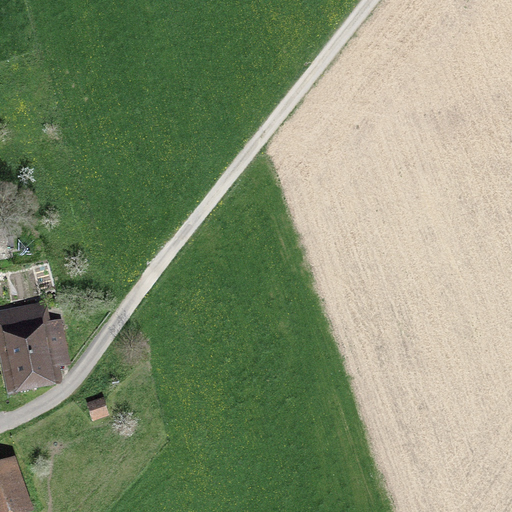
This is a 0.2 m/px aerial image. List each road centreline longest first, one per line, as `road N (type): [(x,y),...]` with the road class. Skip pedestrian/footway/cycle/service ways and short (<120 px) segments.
road 1 (track): [(370,0),(124,311)]
road 2 (residential): [(124,311),(58,395),(0,425)]
